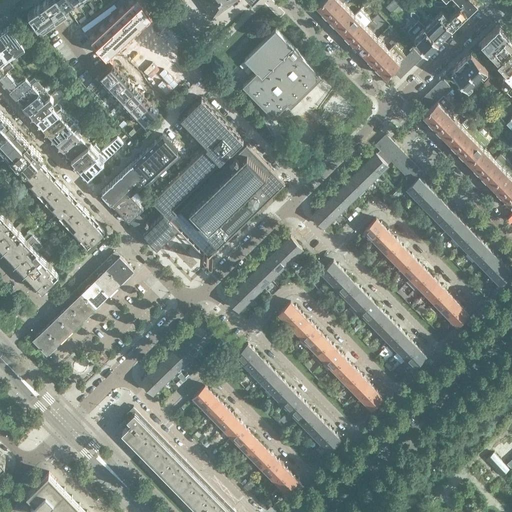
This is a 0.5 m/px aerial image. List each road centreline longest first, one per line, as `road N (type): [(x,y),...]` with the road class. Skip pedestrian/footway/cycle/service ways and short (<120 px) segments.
road 1 (tertiary): [(319,511),(511,323)]
road 2 (residential): [(318,480),(215,374),(158,416)]
road 3 (residential): [(401,398),(290,287),(246,328)]
road 4 (residential): [(488,312),(384,208),(373,208),(335,244)]
road 5 (residential): [(176,112),(121,57),(158,22),(204,84)]
road 6 (residential): [(120,233),(0,94)]
road 7 (residential): [(389,108),(511,234)]
road 8 (residential): [(0,262),(46,303),(120,233)]
road 9 (residential): [(246,328),(361,437)]
road 10 (residential): [(335,244),(446,354)]
road 11 (residential): [(389,108),(499,0)]
road 12 (residential): [(288,0),(389,108)]
road 13 (residential): [(204,84),(306,190)]
road 14 (residential): [(158,416),(253,511)]
road 15 (residential): [(151,263),(57,354)]
